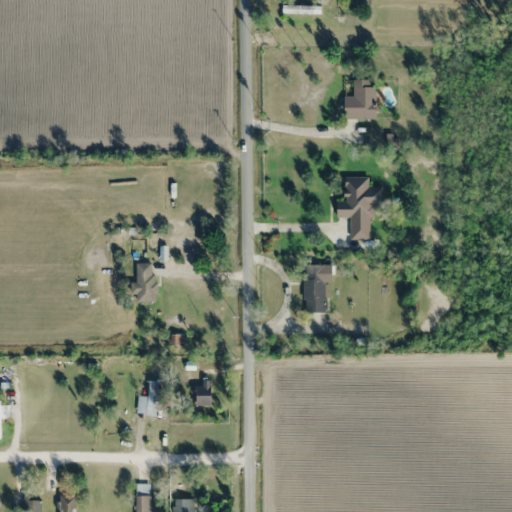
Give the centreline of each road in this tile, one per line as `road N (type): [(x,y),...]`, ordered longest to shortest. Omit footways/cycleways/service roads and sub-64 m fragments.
road 1 (residential): [(243,511),(239,0)]
road 2 (residential): [(242,443),(0,444)]
